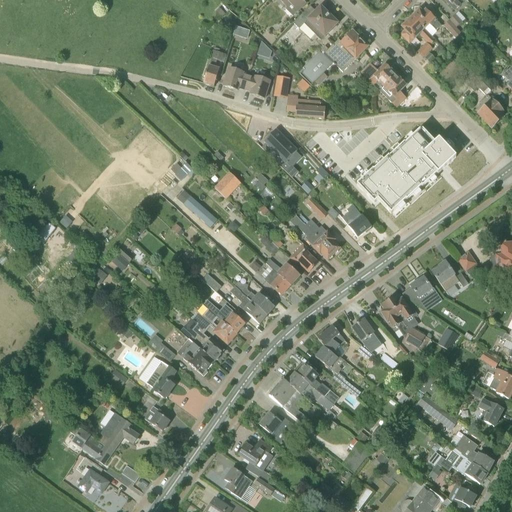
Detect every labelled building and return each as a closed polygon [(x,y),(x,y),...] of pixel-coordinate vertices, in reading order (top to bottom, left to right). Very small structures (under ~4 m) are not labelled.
[(277,0),(286,9),(290,5),(298,13),(306,5),(304,4),(307,0),(277,0)] [(467,0),(466,0),(444,0),(455,11),(462,5),(459,2),(460,0),(465,0),(466,1),(467,0)] [(300,31),(305,26),(322,42),(338,24),(321,8),(307,23),(302,17),(294,25),(300,31)] [(420,10),(413,17),(436,41),(437,41),(432,36),(442,26),(426,10),(423,14),(420,10)] [(450,21),(457,28),(466,20),(459,12),(450,21)] [(436,41),(413,17),(402,28),(405,31),(401,35),(410,44),(419,35),(428,44),(418,53),(424,59),(433,49),(431,47),(436,41)] [(450,21),(445,25),(444,26),(458,41),(464,35),(457,28),(450,21)] [(357,59),(366,68),(371,64),(370,63),(361,55),(369,47),(368,47),(368,45),(367,43),(365,42),(363,42),(358,37),(353,32),(342,42),(339,40),(329,50),(325,46),(299,73),(312,86),(315,83),(324,74),(333,65),(335,67),(336,66),(343,73),(357,59)] [(211,58),(209,66),(204,84),(215,87),(220,69),(215,68),(217,61),(224,63),(229,46),(226,45),(225,49),(223,48),(222,53),(219,52),(220,49),(215,48),(214,51),(213,51),(211,58)] [(436,59),(431,54),(425,60),(430,65),(436,59)] [(374,86),(378,81),(384,88),(396,75),(386,65),(379,72),(371,64),(366,68),(361,73),(374,86)] [(504,81),(507,85),(511,90),(511,67),(507,72),(506,71),(502,75),(506,79),(504,81)] [(239,88),(245,90),(250,75),(244,73),(230,68),(224,86),(238,91),(239,88)] [(485,72),(479,78),(488,87),(494,81),(485,72)] [(489,88),(488,87),(479,78),(474,73),(465,82),(475,92),(479,88),(484,93),(489,88)] [(256,77),(250,75),(245,90),(251,92),(251,95),(265,99),(271,81),(256,77)] [(380,92),(389,100),(395,106),(397,108),(407,98),(400,92),(406,85),(396,75),(384,88),(380,92)] [(286,98),(289,80),(277,78),(274,96),(286,98)] [(311,101),(307,101),(298,100),(297,100),(296,113),(296,117),(306,118),(325,119),(326,106),(326,102),(312,89),(311,101)] [(288,112),(296,113),(297,100),(298,100),(299,94),(289,93),(288,112)] [(476,111),(479,115),(491,128),(504,117),(501,113),(502,112),(492,101),(492,100),(488,96),(480,104),(481,106),(476,111)] [(296,151),(297,150),(276,129),(264,141),(265,143),(261,147),(285,171),(300,156),(296,151)] [(357,185),(375,204),(378,201),(392,215),(399,208),(397,206),(400,203),(402,205),(407,201),(414,195),(412,192),(415,189),(418,192),(422,188),(430,181),(428,179),(431,176),(433,178),(437,174),(438,175),(456,158),(449,150),(447,153),(444,149),(446,147),(439,140),(435,143),(421,129),(412,137),(414,139),(411,142),(409,140),(405,144),(404,143),(389,157),(374,171),(374,170),(357,185)] [(200,172),(202,170),(200,168),(202,166),(195,159),(190,165),(197,171),(198,170),(200,172)] [(310,168),(318,177),(323,173),(315,164),(310,168)] [(183,183),(193,171),(187,166),(177,177),(183,183)] [(215,189),(226,200),(241,184),(229,173),(215,189)] [(263,190),(268,180),(262,177),(257,187),(263,190)] [(311,200),(317,194),(313,190),(307,196),(311,200)] [(211,229),(218,222),(191,197),(183,205),(211,229)] [(327,213),(313,199),(307,204),(322,220),(329,215),(327,213)] [(265,215),(269,211),(264,206),(260,210),(265,215)] [(371,228),(353,206),(346,211),(348,213),(342,218),(358,239),(366,232),(367,233),(370,231),(369,230),(371,228)] [(332,208),(327,213),(334,220),(340,215),(332,208)] [(61,222),(67,228),(73,223),(67,217),(61,222)] [(311,221),(306,225),(307,227),(334,254),(335,253),(337,254),(339,252),(338,250),(340,249),(336,245),(337,243),(323,228),(320,231),(311,221)] [(307,227),(306,225),(303,223),(300,226),(299,226),(316,244),(313,246),(320,254),(321,253),(328,260),(330,258),(331,259),(333,257),(333,256),(334,254),(307,227)] [(272,243),(266,236),(260,242),(274,255),(279,249),(272,243)] [(511,245),(502,246),(503,257),(504,261),(500,261),(498,264),(499,268),(501,271),(501,274),(511,273),(511,245)] [(318,264),(306,252),(302,247),(290,259),(295,264),(298,261),(309,273),(318,264)] [(118,254),(126,260),(130,255),(122,249),(118,254)] [(52,255),(56,260),(62,255),(58,250),(52,255)] [(111,262),(117,267),(119,265),(124,270),(129,265),(117,254),(111,262)] [(469,254),(459,261),(466,271),(476,264),(469,254)] [(273,270),(291,287),(291,286),(292,287),(301,276),(287,264),(281,270),(270,259),(266,264),(273,270)] [(257,272),(262,266),(256,261),(251,268),(257,272)] [(457,278),(446,262),(438,267),(439,268),(433,272),(446,292),(460,283),(464,288),(469,285),(462,274),(457,278)] [(38,289),(49,280),(35,263),(25,271),(38,289)] [(291,287),(273,270),(264,280),(271,286),(282,296),(291,287)] [(217,294),(222,289),(208,276),(203,282),(217,294)] [(427,312),(427,311),(430,309),(429,307),(440,299),(441,302),(442,301),(433,289),(432,290),(424,278),(424,277),(417,282),(417,281),(410,286),(411,288),(402,295),(427,312)] [(276,308),(263,297),(260,295),(257,298),(248,290),(250,285),(249,284),(249,285),(239,282),(235,286),(244,294),(243,294),(268,317),(276,308)] [(230,293),(231,293),(243,304),(240,307),(260,325),(268,317),(243,294),(244,294),(235,286),(236,287),(230,293)] [(389,302),(398,317),(402,314),(407,320),(412,317),(413,319),(418,315),(412,307),(409,309),(402,299),(400,300),(400,299),(397,301),(395,297),(389,302)] [(223,323),(237,335),(245,326),(233,315),(236,311),(222,299),(218,304),(232,316),(229,319),(208,301),(203,305),(209,310),(219,319),(223,323)] [(382,313),(389,324),(393,330),(396,329),(395,329),(397,327),(405,339),(404,342),(418,350),(426,337),(412,329),(409,324),(406,326),(401,318),(397,320),(396,318),(398,317),(389,302),(382,306),(384,309),(382,311),(383,312),(382,313)] [(217,327),(214,325),(219,319),(209,310),(202,317),(197,312),(192,318),(213,337),(215,334),(228,345),(237,335),(223,323),(219,328),(217,327)] [(198,335),(192,343),(215,363),(224,351),(210,339),(213,337),(192,318),(186,325),(198,335)] [(374,335),(364,321),(352,329),(362,343),(363,343),(365,345),(375,338),(373,336),(374,335)] [(318,340),(325,348),(326,347),(335,353),(340,346),(346,342),(333,327),(318,340)] [(502,340),(506,342),(511,344),(511,353),(505,367),(511,370),(511,337),(505,334),(502,340)] [(449,351),(452,346),(441,339),(438,344),(449,351)] [(215,363),(192,343),(189,340),(178,354),(184,359),(205,377),(209,373),(207,372),(215,363)] [(171,362),(176,356),(162,343),(156,350),(171,362)] [(373,355),(370,353),(362,346),(358,352),(369,361),(373,355)] [(339,359),(325,348),(316,357),(331,369),(338,375),(342,370),(335,364),(339,359)] [(495,369),(499,364),(500,362),(485,351),(480,359),(495,369)] [(176,372),(169,367),(162,362),(147,383),(154,388),(153,390),(166,400),(176,386),(170,381),(176,372)] [(305,365),(297,375),(335,406),(340,399),(322,385),(322,386),(315,381),(319,376),(305,365)] [(489,388),(490,388),(509,399),(511,393),(511,378),(509,377),(510,376),(499,370),(489,388)] [(120,389),(126,381),(115,373),(109,381),(120,389)] [(416,388),(423,394),(426,392),(432,384),(436,380),(428,373),(416,388)] [(296,374),(288,384),(302,395),(305,391),(330,411),(335,406),(297,375),(296,374)] [(283,380),(270,397),(301,422),(305,416),(292,406),(301,396),(302,395),(288,384),(283,380)] [(362,394),(345,380),(341,385),(362,402),(364,400),(360,396),(362,394)] [(472,393),(480,397),(482,392),(474,388),(472,393)] [(416,403),(435,418),(452,431),(459,421),(423,394),(416,403)] [(495,428),(504,410),(491,404),(484,400),(480,409),(487,412),(482,421),(495,428)] [(165,415),(159,411),(154,407),(151,412),(146,420),(151,423),(164,432),(171,422),(164,417),(165,415)] [(103,436),(99,442),(105,446),(105,447),(113,453),(124,437),(134,444),(139,437),(130,431),(133,426),(115,414),(101,434),(103,436)] [(260,425),(277,438),(282,432),(289,437),(296,428),(287,420),(283,426),(281,425),(282,424),(269,414),(260,425)] [(105,446),(99,442),(81,430),(72,443),(82,450),(83,449),(97,460),(104,465),(113,453),(105,447),(105,446)] [(455,436),(449,444),(469,459),(468,461),(488,475),(494,463),(474,452),(478,446),(463,436),(460,439),(455,436)] [(247,445),(239,456),(251,464),(247,470),(269,484),(272,478),(256,467),(264,453),(267,455),(272,447),(261,440),(254,450),(247,445)] [(343,466),(355,475),(371,452),(359,443),(343,466)] [(469,459),(449,444),(449,445),(454,448),(454,449),(452,451),(459,456),(453,466),(442,458),(437,465),(449,473),(453,467),(466,476),(467,475),(481,485),(488,475),(468,461),(469,459)] [(92,486),(93,487),(103,494),(109,484),(100,477),(104,471),(85,457),(77,469),(87,476),(79,487),(87,493),(92,486)] [(136,483),(141,475),(127,466),(122,474),(136,483)] [(435,479),(443,472),(439,467),(430,474),(435,479)] [(241,499),(246,494),(252,484),(243,478),(244,476),(233,469),(226,480),(230,483),(228,488),(234,492),(233,493),(241,499)] [(271,497),(276,490),(259,479),(255,486),(271,497)] [(340,496),(324,483),(321,487),(336,500),(340,496)] [(477,496),(461,488),(455,485),(447,500),(452,503),(451,505),(464,511),(466,506),(470,508),(477,496)] [(430,511),(439,500),(424,488),(412,502),(409,500),(406,501),(403,503),(401,506),(402,510),(403,511),(430,511)] [(354,505),(360,511),(374,495),(368,490),(354,505)] [(344,511),(348,511),(352,507),(341,498),(336,505),(344,511)] [(215,499),(208,510),(210,511),(248,511),(232,501),(228,507),(215,499)]
